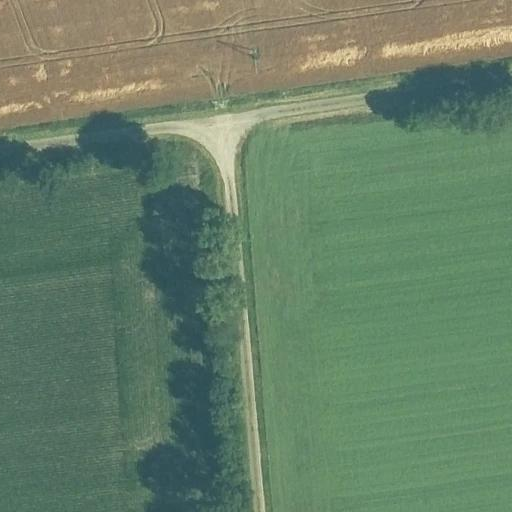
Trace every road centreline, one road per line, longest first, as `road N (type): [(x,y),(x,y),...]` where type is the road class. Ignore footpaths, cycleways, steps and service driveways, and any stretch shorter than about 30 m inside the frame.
road 1 (residential): [(261,511),(226,123)]
road 2 (residential): [(511,81),(226,123)]
road 3 (residential): [(226,123),(0,154)]
